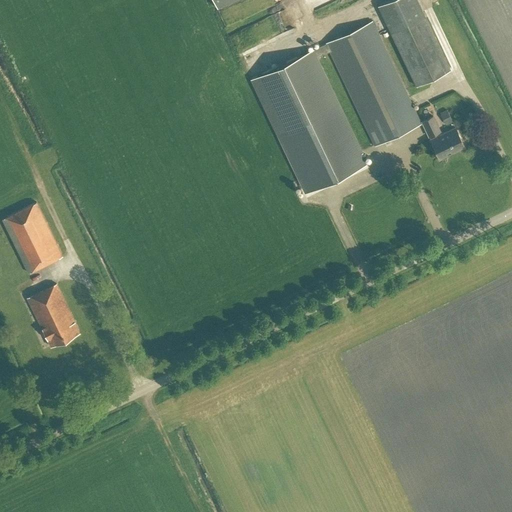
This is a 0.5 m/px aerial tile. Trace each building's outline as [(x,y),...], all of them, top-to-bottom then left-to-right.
[(389,0),(378,5),(416,86),(450,70),(416,0),(389,0)] [(331,52),(375,146),(421,123),(373,21),(253,80),(308,193),(368,164),(316,59),(331,52)] [(441,112),(447,124),(454,121),(448,108),(441,112)] [(455,127),(430,139),(440,159),(464,147),(455,127)] [(2,218),(28,273),(63,256),(37,202),(2,218)] [(54,284),(26,299),(50,347),(79,333),(54,284)]
